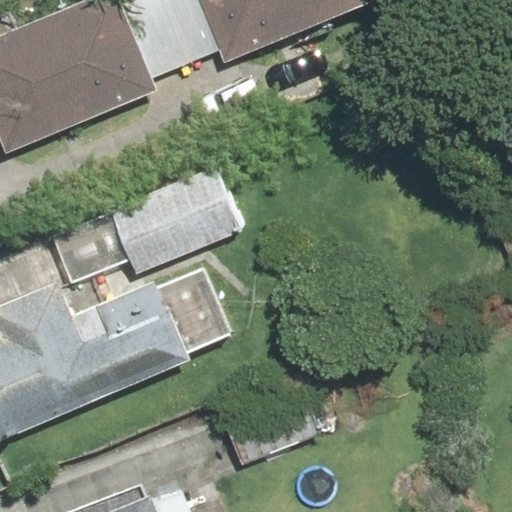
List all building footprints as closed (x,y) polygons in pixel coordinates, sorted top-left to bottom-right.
[(82,0),(0,33),(0,98),(19,146),(383,0),(82,0)] [(231,152),(122,196),(149,263),(258,219),(231,152)] [(0,337),(0,445),(210,361),(173,268),(0,337)] [(258,465),(339,428),(311,368),(231,405),(258,465)] [(251,511),(247,501),(218,511),(185,511),(173,481),(94,511),(251,511)]
